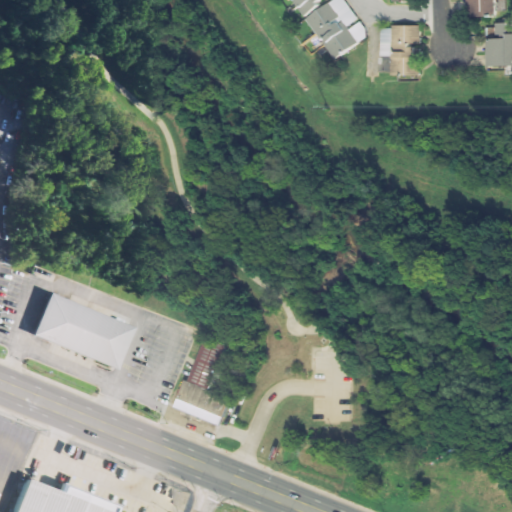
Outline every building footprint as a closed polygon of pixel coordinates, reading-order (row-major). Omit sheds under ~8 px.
[(292,0),(303,16),(327,1),(326,0),(292,0)] [(337,59),(371,33),(345,0),(330,0),(305,19),(337,59)] [(466,0),(466,16),(497,15),(497,0),(466,0)] [(487,66),(511,66),(511,21),(496,21),(497,36),(486,37),(487,66)] [(422,75),(422,24),(380,24),(380,75),(422,75)] [(46,293),(30,337),(116,368),(132,324),(46,293)] [(223,423),(232,396),(214,390),(229,342),(203,334),(178,409),(223,423)] [(12,511),(26,479),(57,491),(60,483),(116,505),(113,511),(12,511)]
